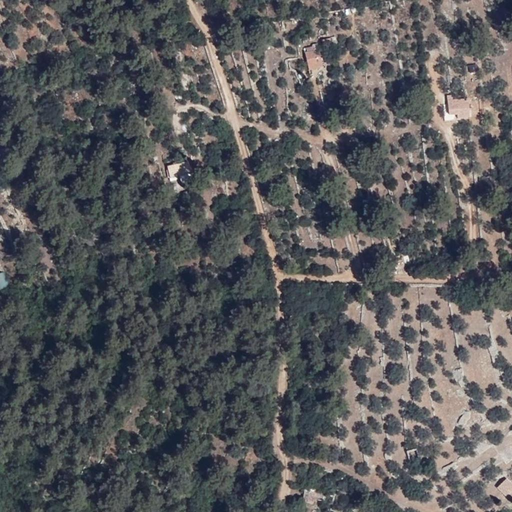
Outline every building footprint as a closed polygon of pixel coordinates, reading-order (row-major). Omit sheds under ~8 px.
[(311,68),(326,63),(320,42),(304,47),(311,68)] [(466,109),(444,111),(445,119),(455,119),(455,124),(467,122),(466,109)] [(331,122),(323,124),(326,130),(333,127),(331,122)] [(188,174),(186,159),(169,161),(170,176),(188,174)] [(326,500),(332,488),(333,485),(321,480),(314,495),(326,500)]
